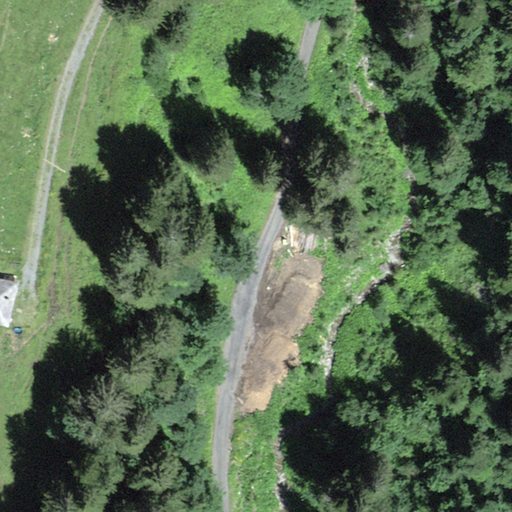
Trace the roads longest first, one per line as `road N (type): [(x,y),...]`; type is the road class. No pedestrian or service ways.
road 1 (track): [(223,511),(231,376),(261,253),(297,176),(303,67),(323,0)]
road 2 (track): [(33,251),(61,103),(100,0)]
